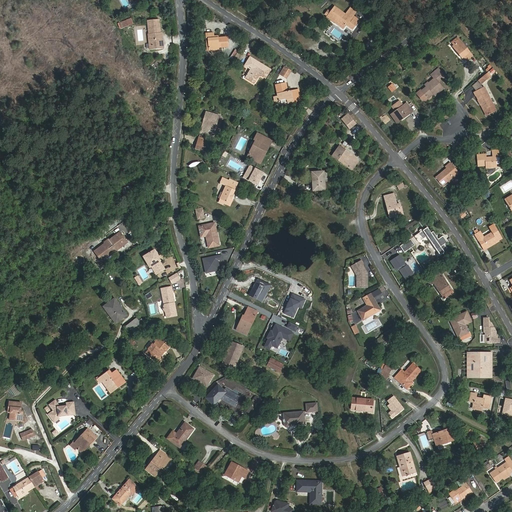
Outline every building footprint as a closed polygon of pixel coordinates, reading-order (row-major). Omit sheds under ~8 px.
[(334,6),(328,16),(346,27),(348,25),(353,28),(359,19),(351,14),(350,16),(334,6)] [(128,26),(125,18),(117,21),(120,28),(128,26)] [(148,34),(149,44),(149,48),(150,49),(163,48),(162,36),(160,36),(160,33),(159,20),(147,21),(149,34),(148,34)] [(210,39),(211,50),(219,49),(219,47),(228,46),(227,37),(218,38),(214,39),(214,37),(214,33),(207,34),(208,39),(210,39)] [(460,52),(459,53),(462,58),(464,56),(470,52),(458,37),(452,42),(454,45),(460,52)] [(237,62),(241,54),(234,50),(230,59),(237,62)] [(266,77),(270,70),(251,58),(246,65),(252,69),(247,78),(254,83),(260,74),(266,77)] [(287,78),(291,71),(285,68),(281,74),(287,78)] [(446,75),(439,68),(430,75),(434,79),(425,86),(426,87),(421,91),(427,99),(434,94),(435,95),(444,88),(438,81),(446,75)] [(487,73),(479,80),(482,83),(490,77),(487,73)] [(477,81),(471,86),(476,91),(482,86),(477,81)] [(297,101),(294,91),(288,92),(286,83),(276,86),(279,96),(274,97),(275,101),(288,98),(289,102),(297,101)] [(387,87),(391,92),(396,88),(392,83),(387,87)] [(494,105),(485,87),(475,92),(484,110),(487,116),(495,112),(492,106),(494,105)] [(392,114),(400,108),(397,103),(388,109),(392,114)] [(407,103),(400,108),(392,114),(391,114),(397,123),(402,119),(401,118),(412,110),(407,103)] [(413,111),(412,110),(401,118),(402,119),(413,111)] [(212,131),(215,132),(219,116),(207,112),(201,131),(207,133),(208,131),(210,130),(212,131)] [(350,129),(356,124),(349,114),(342,120),(350,129)] [(261,163),(272,141),(258,134),(255,139),(257,140),(249,157),(261,163)] [(202,151),(205,140),(199,138),(196,149),(202,151)] [(355,160),(356,158),(340,146),(333,156),(352,169),(358,162),(355,160)] [(499,156),(498,150),(492,150),(493,157),(486,158),(485,154),(478,155),(479,165),(487,165),(487,168),(496,167),(496,156),(499,156)] [(443,185),(459,172),(451,162),(445,167),(447,169),(436,178),(443,185)] [(257,186),(264,173),(250,165),(243,178),(257,186)] [(325,190),(324,172),(313,173),(314,191),(325,190)] [(229,203),(231,198),(236,186),(228,182),(229,181),(224,178),(222,183),(227,186),(223,193),(222,193),(220,198),(221,199),(219,203),(224,205),(224,204),(225,202),(229,203)] [(136,185),(121,189),(124,199),(139,195),(136,185)] [(391,217),(403,214),(400,204),(397,205),(394,194),(385,196),(391,217)] [(234,199),(231,198),(229,203),(225,202),(224,204),(230,207),(234,199)] [(203,210),(197,211),(199,219),(205,218),(203,210)] [(423,220),(419,222),(425,230),(428,228),(423,220)] [(219,246),(215,224),(199,226),(202,237),(207,236),(209,248),(219,246)] [(492,231),(484,236),(486,240),(485,241),(489,248),(493,245),(493,244),(499,240),(503,238),(494,224),(489,227),(492,231)] [(428,228),(425,230),(424,230),(426,233),(424,234),(422,232),(416,236),(420,242),(428,236),(441,255),(445,253),(444,251),(447,249),(444,245),(448,242),(443,236),(439,239),(433,231),(431,233),(428,228)] [(483,238),(483,237),(482,235),(480,231),(479,232),(477,230),(474,232),(476,234),(475,235),(478,240),(483,238)] [(119,246),(120,248),(128,242),(120,232),(109,240),(108,239),(104,242),(105,244),(94,251),(102,262),(110,256),(108,254),(112,252),(113,253),(114,254),(118,251),(117,250),(116,249),(119,246)] [(484,250),(489,248),(485,241),(483,238),(478,240),(484,250)] [(405,253),(415,246),(411,239),(400,246),(405,253)] [(150,263),(159,257),(155,250),(145,255),(150,263)] [(222,255),(203,259),(204,263),(206,273),(220,270),(218,260),(223,259),(222,255)] [(407,265),(400,255),(391,261),(397,270),(399,268),(406,279),(414,274),(408,265),(407,265)] [(161,260),(159,257),(150,263),(153,269),(156,274),(164,269),(160,261),(161,260)] [(456,269),(463,264),(458,257),(451,262),(456,269)] [(368,275),(369,274),(364,267),(365,266),(362,262),(356,267),(358,270),(355,273),(359,278),(358,288),(368,289),(369,277),(368,277),(368,275)] [(176,273),(169,277),(173,283),(179,279),(176,273)] [(435,281),(446,297),(452,292),(440,273),(429,280),(431,284),(433,282),(435,281)] [(261,301),(270,285),(259,280),(257,284),(256,283),(250,295),(261,301)] [(444,298),(446,297),(435,281),(433,282),(444,298)] [(171,287),(162,289),(165,305),(164,308),(164,310),(166,312),(167,317),(176,315),(171,287)] [(302,297),(292,293),(284,313),(294,317),(298,307),(302,308),(306,299),(302,297)] [(364,320),(380,311),(371,293),(364,297),(368,305),(359,311),(364,320)] [(107,317),(108,318),(122,308),(115,299),(104,307),(110,315),(107,317)] [(122,308),(108,318),(113,325),(127,315),(122,308)] [(242,322),(241,321),(237,330),(247,334),(257,312),(249,308),(245,316),(242,322)] [(462,322),(464,325),(471,321),(467,312),(465,313),(468,320),(462,322)] [(468,333),(464,325),(462,322),(468,320),(465,313),(450,320),(458,337),(460,337),(461,339),(470,336),(469,333),(468,333)] [(130,334),(145,323),(142,319),(139,321),(137,319),(125,327),(130,334)] [(297,326),(289,322),(287,327),(295,331),(297,326)] [(294,332),(276,324),(273,331),(271,330),(268,337),(270,337),(265,346),(270,348),(272,344),(278,347),(283,337),(290,340),(294,332)] [(356,324),(351,327),(354,334),(359,332),(356,324)] [(485,343),(499,342),(499,338),(497,338),(496,338),(496,336),(496,331),(493,327),(485,327),(485,343)] [(164,350),(165,351),(169,347),(157,337),(156,339),(155,342),(154,341),(150,346),(150,347),(145,353),(153,359),(156,355),(159,357),(164,350)] [(239,351),(241,352),(243,347),(232,342),(223,365),(232,369),(239,351)] [(160,358),(165,351),(164,350),(159,357),(156,355),(153,359),(159,364),(162,360),(160,358)] [(234,370),(241,352),(239,351),(232,369),(234,370)] [(471,377),(486,377),(486,361),(484,361),(484,353),(471,353),(471,367),(473,367),(473,372),(471,372),(471,377)] [(486,361),(486,377),(492,377),(492,353),(484,353),(484,361),(486,361)] [(280,371),(283,365),(271,359),(268,365),(280,371)] [(383,370),(389,373),(393,366),(385,362),(382,369),(383,370)] [(412,381),(421,371),(413,364),(405,373),(402,370),(395,377),(398,380),(407,388),(413,382),(412,381)] [(214,374),(201,366),(195,376),(208,384),(214,374)] [(119,384),(120,386),(126,382),(117,370),(112,374),(110,370),(97,379),(100,383),(102,381),(105,384),(106,383),(111,391),(118,386),(117,385),(119,384)] [(386,379),(389,373),(383,370),(380,376),(386,379)] [(208,384),(195,376),(194,378),(207,386),(208,384)] [(111,393),(120,386),(119,384),(117,385),(118,386),(111,391),(106,383),(105,384),(111,393)] [(214,405),(226,392),(218,384),(206,397),(214,405)] [(482,407),(489,408),(491,397),(484,395),(483,399),(476,397),(476,394),(472,393),(470,401),(474,402),(473,408),(481,410),(482,407)] [(387,406),(391,411),(389,413),(392,418),(395,416),(398,414),(404,409),(394,396),(388,401),(390,404),(387,406)] [(252,412),(262,400),(256,397),(244,412),(247,415),(251,410),(252,412)] [(352,409),(372,411),(373,400),(353,398),(352,409)] [(511,399),(505,398),(503,409),(502,413),(511,415),(511,399)] [(55,399),(48,404),(53,410),(48,414),(51,419),(57,415),(58,417),(61,414),(63,416),(76,414),(74,401),(66,402),(66,405),(60,406),(55,399)] [(20,412),(20,403),(8,402),(8,413),(9,413),(9,420),(21,421),(22,412),(20,412)] [(307,412),(318,411),(317,404),(307,405),(307,412)] [(267,418),(274,408),(271,406),(260,420),(262,422),(266,418),(267,418)] [(296,424),(305,423),(303,412),(284,414),(285,424),(285,425),(286,426),(287,427),(288,427),(289,427),(290,426),(290,424),(296,423),(296,424)] [(180,447),(194,429),(186,423),(172,441),(180,447)] [(89,443),(90,445),(97,437),(88,428),(77,441),(76,439),(73,442),(75,443),(75,444),(78,447),(77,448),(81,452),(89,443)] [(436,445),(453,440),(449,429),(433,433),(432,430),(428,431),(430,438),(434,437),(436,445)] [(34,436),(32,430),(20,434),(23,440),(34,436)] [(477,449),(486,446),(482,438),(473,442),(477,449)] [(186,440),(180,449),(185,452),(191,444),(186,440)] [(82,453),(90,445),(89,443),(81,452),(82,453)] [(154,464),(152,463),(147,469),(155,475),(160,469),(162,471),(171,459),(161,451),(158,455),(160,457),(154,464)] [(400,460),(405,475),(416,472),(410,453),(409,454),(409,452),(397,456),(398,460),(400,460)] [(502,477),(511,470),(511,469),(511,461),(508,456),(504,459),(506,462),(497,468),(496,466),(495,468),(495,469),(489,473),(496,483),(503,478),(502,477)] [(202,473),(207,466),(200,460),(195,467),(202,473)] [(245,478),(248,472),(232,463),(225,474),(238,482),(242,476),(245,478)] [(10,489),(15,497),(17,496),(18,497),(27,491),(44,481),(42,477),(45,475),(41,470),(38,472),(10,489)] [(511,471),(511,470),(502,477),(503,478),(504,480),(510,475),(509,474),(511,471)] [(424,482),(429,492),(438,486),(433,477),(424,482)] [(131,496),(138,488),(129,480),(112,499),(120,506),(130,495),(131,496)] [(311,491),(310,504),(321,504),(322,481),(298,480),(297,491),(311,491)] [(459,501),(468,495),(467,494),(471,491),(467,485),(463,487),(462,486),(456,491),(455,489),(449,494),(455,502),(458,500),(459,501)] [(0,511),(7,511),(8,511),(1,499),(0,499),(0,511)] [(447,501),(439,504),(441,509),(450,505),(447,501)] [(278,502),(276,502),(275,507),(274,506),(273,511),(294,511),(295,511),(293,510),(289,508),(290,505),(278,502)]
